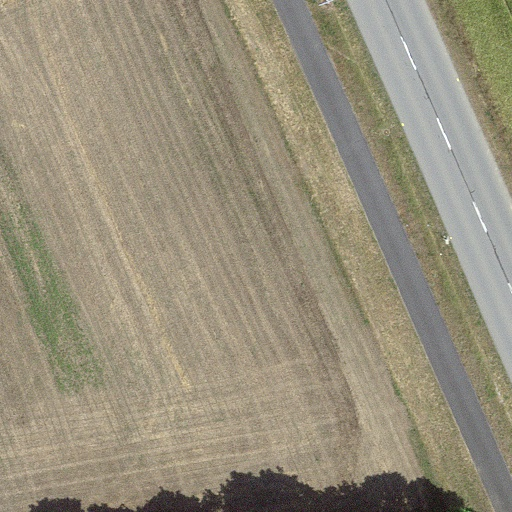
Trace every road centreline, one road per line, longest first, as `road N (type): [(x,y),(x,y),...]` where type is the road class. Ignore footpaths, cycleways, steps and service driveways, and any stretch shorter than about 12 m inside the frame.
road 1 (track): [(287,0),(511,510)]
road 2 (primary): [(381,0),(511,295)]
